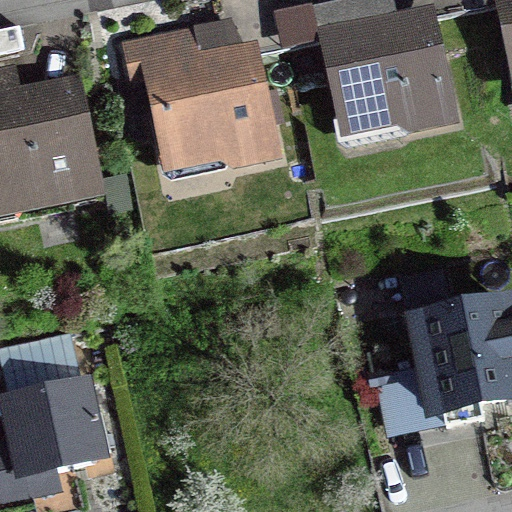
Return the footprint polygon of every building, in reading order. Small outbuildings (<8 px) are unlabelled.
[(312,4),(273,12),(282,53),(319,45),(343,152),(460,127),(434,5),(397,13),(394,0),(346,0),(313,7),(312,4)] [(511,0),(482,0),(484,8),(493,6),(511,93),(511,0)] [(231,19),(120,41),(129,90),(145,87),(162,178),(174,176),(177,192),(225,183),(224,176),(288,164),(280,125),(285,124),(278,89),(268,91),(259,42),(236,46),(231,19)] [(16,65),(0,67),(0,222),(105,202),(108,216),(135,211),(127,174),(102,179),(81,76),(21,88),(16,65)] [(340,318),(386,312),(382,280),(336,285),(340,318)] [(511,297),(403,318),(411,360),(397,363),(398,370),(368,376),(370,390),(377,389),(387,439),(443,429),(445,435),(485,427),(482,415),(511,409),(511,297)] [(90,378),(0,397),(0,415),(6,441),(0,442),(0,511),(63,511),(82,508),(74,471),(109,463),(90,378)]
